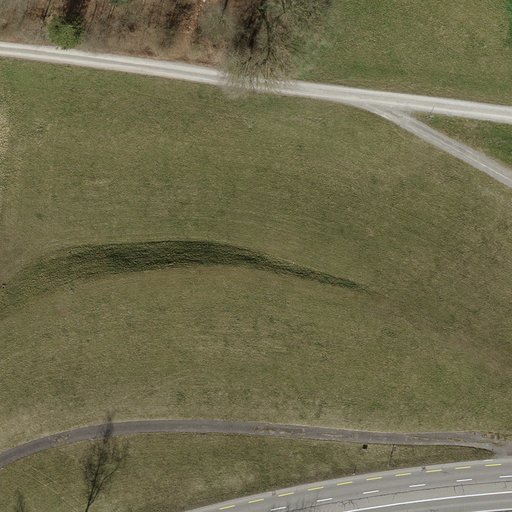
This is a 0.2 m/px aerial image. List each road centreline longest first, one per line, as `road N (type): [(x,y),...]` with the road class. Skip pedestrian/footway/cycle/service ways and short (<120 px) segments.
road 1 (track): [(511,450),(473,439),(179,425),(71,435),(0,460)]
road 2 (track): [(0,39),(358,95)]
road 3 (primary): [(315,511),(511,487)]
road 4 (track): [(511,179),(358,95)]
road 5 (track): [(358,95),(511,114)]
